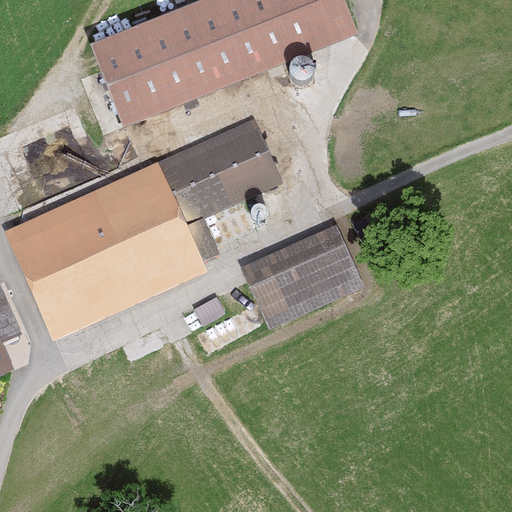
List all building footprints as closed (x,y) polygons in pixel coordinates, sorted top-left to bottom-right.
[(341,40),(324,0),(207,0),(75,55),(109,136),(341,40)] [(216,257),(201,223),(278,188),(251,127),(0,238),(0,240),(46,343),(199,275),(195,267),(216,257)] [(356,295),(327,234),(234,278),(263,339),(356,295)] [(197,309),(205,324),(227,312),(218,297),(197,309)] [(0,376),(4,375),(0,365),(0,343),(13,338),(0,307),(0,376)]
